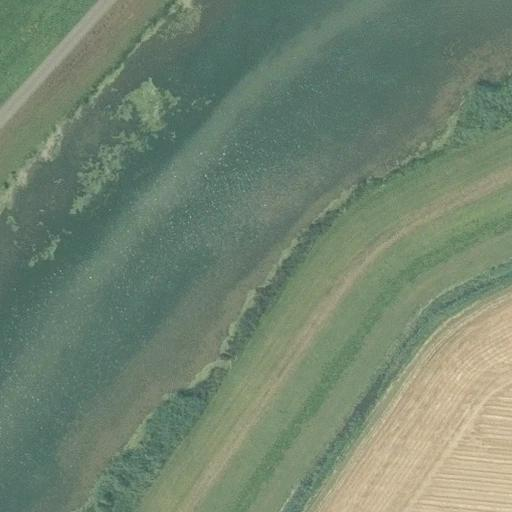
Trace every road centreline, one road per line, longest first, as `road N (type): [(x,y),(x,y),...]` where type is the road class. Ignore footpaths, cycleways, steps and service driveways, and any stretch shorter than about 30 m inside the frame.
road 1 (track): [(184,511),(358,257),(511,176)]
road 2 (residential): [(0,118),(111,0)]
